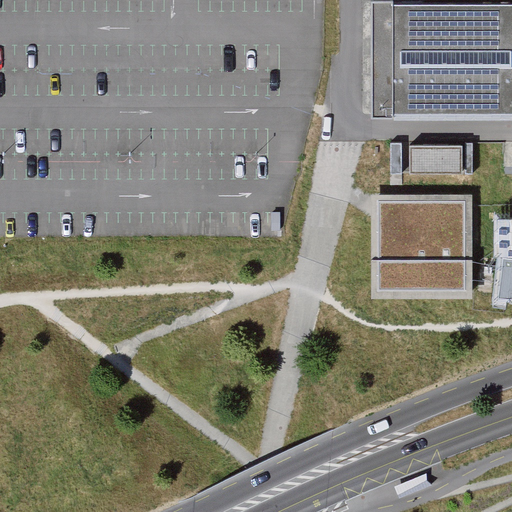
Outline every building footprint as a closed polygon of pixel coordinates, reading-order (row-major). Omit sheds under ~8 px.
[(511,0),(373,0),(373,108),(511,107),(511,0)] [(467,170),(466,144),(391,145),(392,171),(467,170)] [(471,191),(371,192),(372,296),(472,295),(471,191)] [(511,247),(501,247),(500,296),(511,296),(511,247)] [(396,488),(400,498),(432,485),(427,482),(427,474),(396,488)]
